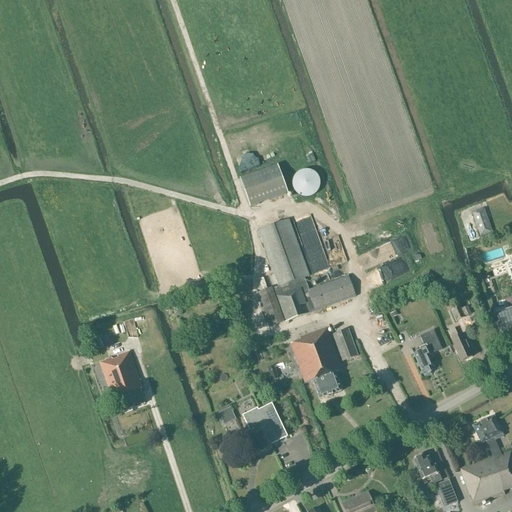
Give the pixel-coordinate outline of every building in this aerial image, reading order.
[(287,193),(277,166),(241,180),(250,206),(287,193)] [(300,167),(290,189),(313,199),(323,177),(300,167)] [(480,237),(492,232),(483,208),(472,213),(480,237)] [(258,230),(278,287),(272,289),(272,288),(258,293),(270,328),(284,322),(284,323),(314,312),(356,297),(348,276),(309,290),(304,278),(308,276),(288,219),(258,230)] [(482,243),(495,238),(492,232),(480,237),(482,243)] [(456,322),(465,317),(462,310),(458,303),(451,306),(453,310),(451,311),(456,322)] [(471,315),(467,307),(462,310),(465,317),(471,315)] [(511,309),(494,316),(501,337),(504,338),(509,336),(510,334),(510,332),(511,331),(511,309)] [(112,328),(98,332),(102,347),(116,343),(112,328)] [(342,362),(358,356),(348,329),(332,334),(342,362)] [(461,362),(472,357),(462,335),(458,337),(454,329),(448,332),(451,340),(461,362)] [(334,374),(342,371),(327,330),(299,339),(300,341),(290,344),(305,384),(312,382),(319,400),(327,397),(328,397),(332,396),(332,395),(341,392),(334,374)] [(431,369),(433,368),(428,357),(431,356),(430,353),(432,352),(433,354),(442,350),(433,331),(420,337),(424,347),(426,346),(427,349),(414,355),(423,375),(424,374),(426,375),(430,374),(430,371),(431,371),(431,369)] [(118,414),(145,404),(140,389),(142,389),(129,352),(106,360),(107,362),(100,365),(118,414)] [(278,379),(274,367),(267,369),(272,382),(278,379)] [(282,439),(287,437),(271,405),(258,411),(257,409),(243,416),(250,431),(243,434),(245,439),(253,457),(272,449),(270,445),(277,441),(278,443),(283,441),(282,439)] [(224,425),(236,420),(230,408),(219,414),(224,425)] [(491,457),(492,459),(460,469),(469,496),(470,496),(473,506),(504,495),(503,491),(510,489),(511,492),(511,491),(511,458),(510,453),(501,456),(493,438),(496,437),(498,437),(501,436),(502,434),(493,417),(472,427),(481,444),(486,442),(493,457),(491,457)] [(433,484),(441,480),(438,474),(435,466),(432,467),(428,458),(424,459),(423,458),(420,457),(415,459),(414,462),(422,481),(430,478),(433,484)] [(437,485),(446,508),(457,503),(449,481),(437,485)] [(421,492),(415,490),(413,498),(417,500),(421,492)] [(375,511),(367,493),(342,505),(345,511),(375,511)]
